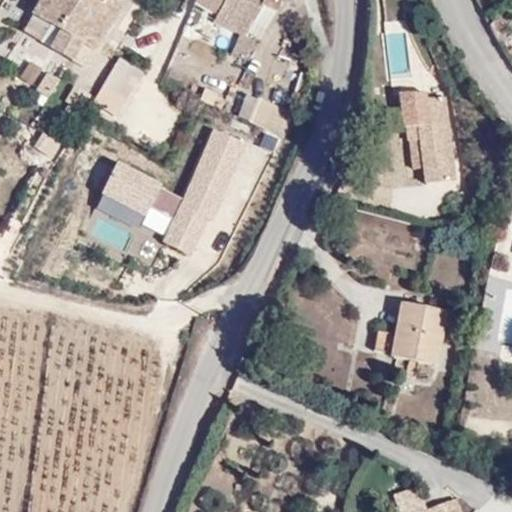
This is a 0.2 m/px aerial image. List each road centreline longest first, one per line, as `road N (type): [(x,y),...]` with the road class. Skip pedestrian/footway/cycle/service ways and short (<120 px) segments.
road 1 (tertiary): [(352,0),(341,91),(157,511)]
road 2 (track): [(236,324),(178,322),(0,285)]
